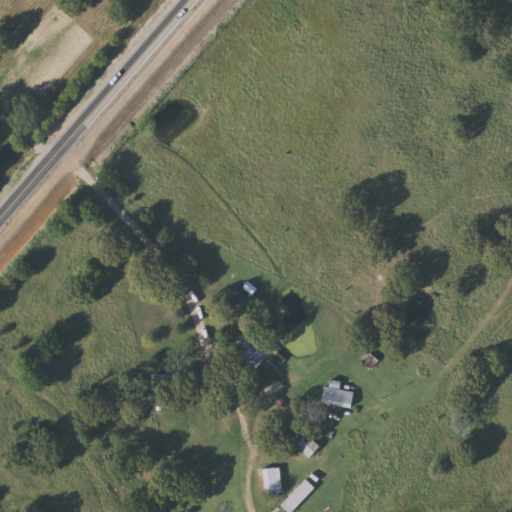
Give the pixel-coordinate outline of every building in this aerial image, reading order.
[(278,349),(259,368),(239,347),(258,329),(278,349)] [(182,374),(182,389),(153,389),(153,374),(182,374)] [(341,389),(355,391),(354,406),(326,403),(328,379),(342,381),(341,389)] [(312,457),(298,445),(308,433),(322,445),(312,457)] [(282,466),(283,493),(267,494),(265,467),(282,466)] [(292,511),(290,511),(282,504),(307,478),(317,487),(292,511)]
